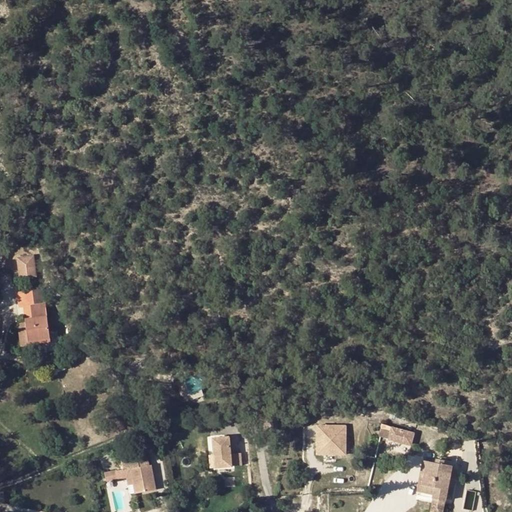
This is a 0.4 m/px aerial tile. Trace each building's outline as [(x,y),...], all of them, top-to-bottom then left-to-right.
[(6,259),(7,268),(18,267),(17,257),(6,259)] [(29,277),(31,290),(43,288),(41,275),(29,277)] [(45,303),(43,288),(31,290),(33,305),(45,303)] [(50,343),(45,303),(33,305),(29,306),(30,318),(25,319),(29,346),(50,343)] [(196,375),(177,382),(182,396),(201,390),(196,375)] [(414,434),(382,425),(381,429),(391,432),(389,440),(411,445),(414,434)] [(345,456),(347,428),(313,426),(312,449),(316,455),(345,456)] [(227,438),(211,440),(213,457),(214,470),(231,468),(229,455),(227,438)] [(410,455),(412,446),(390,442),(388,451),(410,455)] [(239,454),(229,455),(231,468),(241,467),(239,454)] [(138,459),(122,462),(124,471),(125,471),(130,470),(134,485),(136,494),(155,490),(150,466),(140,468),(138,459)] [(421,493),(427,462),(423,461),(417,496),(433,499),(435,500),(435,496),(421,493)] [(445,502),(451,466),(439,464),(427,462),(421,493),(435,496),(435,500),(445,502)] [(129,486),(134,485),(130,470),(125,471),(129,486)] [(473,508),(476,492),(468,490),(465,507),(473,508)] [(430,511),(437,511),(442,511),(445,502),(435,500),(433,499),(430,511)]
